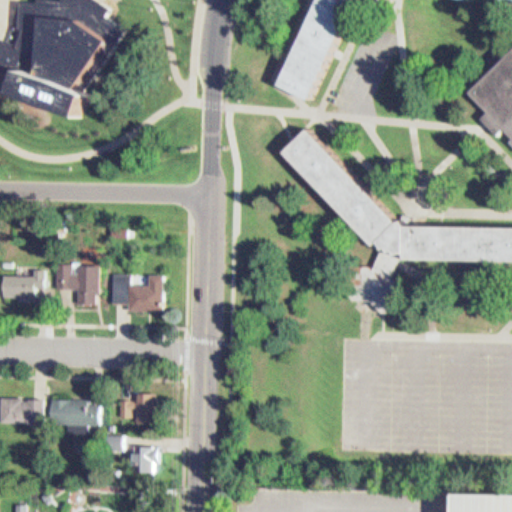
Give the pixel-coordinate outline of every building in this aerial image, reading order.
[(0,73),(17,80),(12,92),(77,116),(87,88),(77,85),(96,59),(101,62),(124,26),(104,15),(109,6),(100,0),(17,0),(13,27),(16,29),(11,43),(0,38),(0,73)] [(362,0),(316,96),(281,81),(319,0),(362,0)] [(511,51),(472,90),(493,112),(511,132),(511,51)] [(395,274),(402,275),(412,288),(403,308),(383,308),(374,296),(356,296),(344,278),(352,261),(370,262),(375,266),(382,244),(285,149),(298,136),(308,126),(405,221),(511,225),(511,257),(402,252),(399,262),(395,274)] [(58,258),(100,259),(99,300),(57,300),(58,258)] [(31,267),(31,262),(42,262),(41,280),(33,280),(33,293),(4,293),(4,267),(31,267)] [(149,268),(148,277),(127,276),(127,266),(111,266),(111,296),(127,297),(127,303),(160,303),(160,268),(149,268)] [(136,386),(136,393),(118,392),(118,413),(156,414),(157,387),(136,386)] [(0,389),(20,389),(20,396),(26,396),(26,390),(45,391),(44,419),(0,418),(0,389)] [(54,391),(86,391),(98,398),(97,406),(86,401),(86,425),(65,425),(65,415),(53,415),(54,391)] [(141,423),(163,423),(163,391),(141,391),(141,423)] [(130,435),(129,472),(153,472),(153,454),(159,454),(159,441),(151,441),(151,436),(130,435)] [(51,499),(58,495),(53,488),(47,492),(51,499)] [(510,511),(461,511),(462,494),(511,494),(510,511)] [(21,511),(21,501),(32,501),(32,511),(21,511)]
